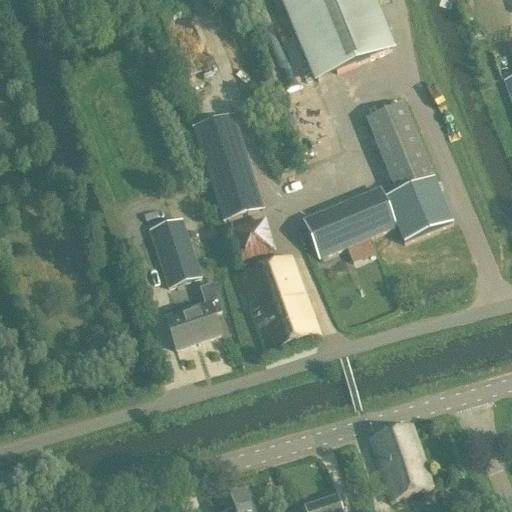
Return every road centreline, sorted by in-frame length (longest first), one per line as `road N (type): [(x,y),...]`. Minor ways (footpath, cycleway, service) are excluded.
road 1 (unclassified): [(0,452),(511,303)]
road 2 (tertiary): [(74,511),(511,386)]
